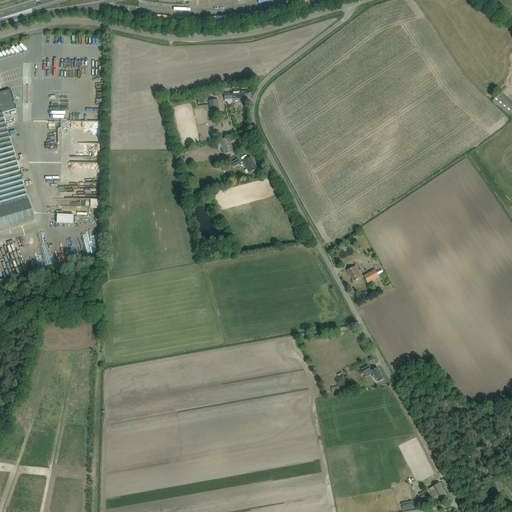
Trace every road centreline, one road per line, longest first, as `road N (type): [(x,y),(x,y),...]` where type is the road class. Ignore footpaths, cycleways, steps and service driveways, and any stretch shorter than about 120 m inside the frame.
road 1 (unclassified): [(461,511),(253,114),(260,86),(347,16),(348,4)]
road 2 (unclassified): [(0,35),(68,20),(190,38),(241,34),(348,4)]
